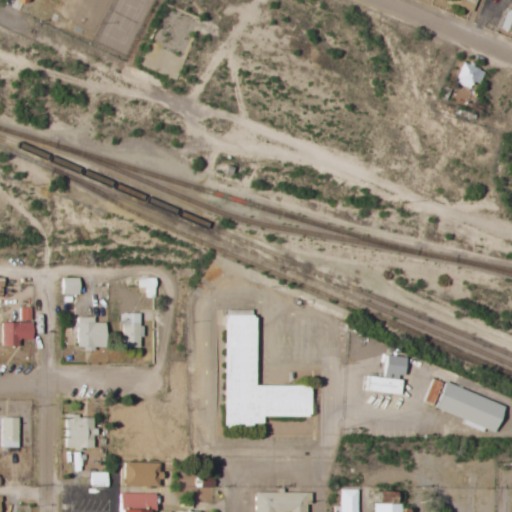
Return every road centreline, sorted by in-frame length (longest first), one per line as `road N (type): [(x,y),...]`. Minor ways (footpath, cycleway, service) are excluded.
road 1 (residential): [(48,511),(48,272)]
road 2 (residential): [(511,61),(368,0)]
road 3 (residential): [(153,390),(0,389)]
